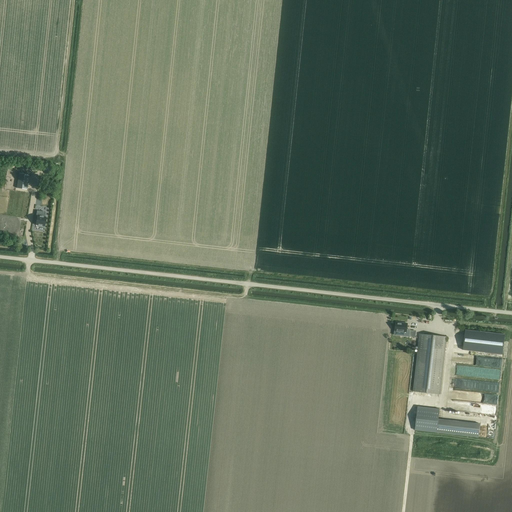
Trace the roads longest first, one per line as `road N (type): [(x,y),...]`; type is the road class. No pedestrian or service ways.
road 1 (unclassified): [(511,313),(0,256)]
road 2 (track): [(57,152),(73,0)]
